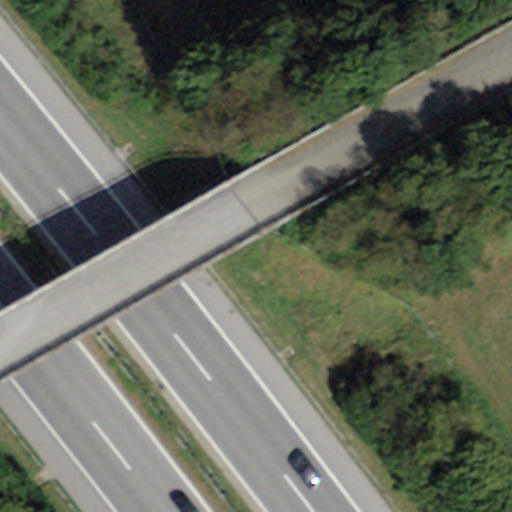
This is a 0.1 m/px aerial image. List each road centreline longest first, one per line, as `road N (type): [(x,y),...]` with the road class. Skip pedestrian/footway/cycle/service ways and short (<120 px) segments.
road 1 (track): [(0,345),(511,51)]
road 2 (motorway): [(310,511),(0,117)]
road 3 (motorway): [(0,306),(165,511)]
